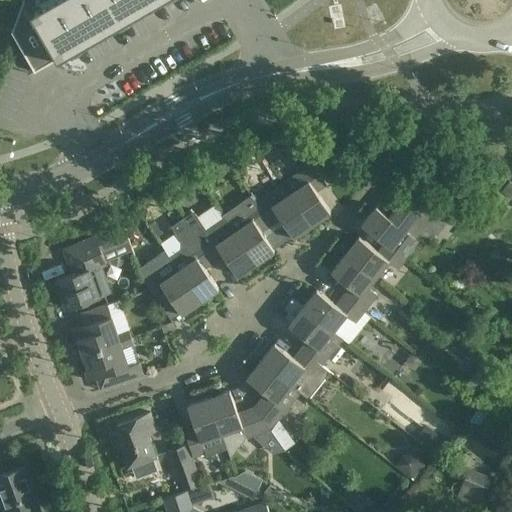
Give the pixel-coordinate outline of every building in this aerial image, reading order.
[(21,0),(11,30),(18,42),(34,70),(56,57),(57,59),(159,0),(21,0)] [(12,59),(10,65),(26,71),(27,73),(31,71),(34,70),(18,42),(12,59)] [(264,154),(271,163),(281,156),(275,146),(264,154)] [(283,182),(290,193),(311,224),(330,211),(316,191),(326,184),(311,163),(300,171),(283,182)] [(202,181),(205,188),(214,184),(210,177),(202,181)] [(511,182),(509,181),(501,191),(511,199),(511,198),(511,182)] [(266,193),(254,201),(270,223),(279,216),(293,237),(311,224),(290,193),(283,182),(266,193)] [(254,201),(250,195),(222,214),(255,262),(274,250),(260,230),(270,223),(254,201)] [(403,198),(388,216),(375,206),(361,224),(385,243),(391,247),(404,257),(418,240),(415,238),(422,228),(412,220),(419,211),(403,198)] [(193,210),(183,217),(214,261),(223,255),(237,275),(255,262),(234,231),(222,214),(221,215),(223,218),(206,229),(197,216),(193,210)] [(169,257),(178,269),(199,300),(218,288),(204,268),(214,261),(183,217),(170,226),(181,243),(180,248),(169,257)] [(145,221),(149,228),(154,224),(150,218),(145,221)] [(102,252),(129,241),(123,225),(96,236),(73,245),(63,249),(71,273),(56,279),(67,307),(85,301),(111,291),(102,267),(107,265),(102,252)] [(345,254),(374,277),(387,261),(397,268),(405,258),(404,257),(391,247),(385,243),(378,252),(358,236),(345,254)] [(343,295),(363,311),(372,318),(379,309),(371,304),(378,295),(367,286),(374,277),(345,254),(331,271),(350,286),(343,295)] [(199,300),(178,269),(169,257),(168,257),(177,270),(161,281),(154,271),(143,278),(146,283),(150,289),(157,300),(167,293),(181,313),(199,300)] [(371,319),(372,318),(363,311),(343,295),(335,304),(316,289),(302,307),(332,330),(350,344),(370,317),(371,319)] [(131,337),(128,329),(117,333),(107,304),(96,308),(99,319),(71,329),(71,330),(74,329),(82,354),(91,351),(131,337)] [(308,340),(301,349),(323,366),(343,339),(349,344),(350,344),(332,330),(302,307),(289,324),(308,340)] [(91,351),(82,354),(90,378),(88,379),(88,380),(111,372),(115,385),(143,375),(139,362),(128,366),(122,348),(133,344),(131,337),(91,351)] [(322,366),(323,366),(301,349),(293,358),(274,343),(260,360),(309,398),(329,372),(322,366)] [(266,393),(254,407),(270,428),(299,392),(307,399),(309,398),(260,360),(246,378),(266,393)] [(221,433),(230,457),(245,437),(270,428),(254,407),(237,413),(229,390),(208,397),(221,433)] [(229,458),(230,457),(221,433),(208,397),(187,405),(195,428),(184,432),(193,456),(204,452),(206,456),(226,450),(229,458)] [(479,403),(467,420),(485,424),(493,412),(479,403)] [(156,430),(149,412),(117,423),(120,431),(110,435),(115,450),(121,448),(127,466),(146,460),(156,456),(148,434),(156,430)] [(421,441),(433,451),(442,439),(430,430),(421,441)] [(201,483),(187,444),(166,451),(173,470),(175,470),(179,480),(181,480),(185,490),(201,483)] [(395,465),(410,476),(422,461),(413,454),(402,456),(395,465)] [(37,511),(40,511),(23,466),(0,474),(0,494),(6,511),(37,511)] [(233,476),(257,489),(262,479),(245,470),(233,476)] [(488,476),(470,470),(464,487),(482,493),(488,476)] [(343,494),(358,507),(363,501),(348,488),(343,494)] [(201,511),(192,507),(186,490),(182,491),(163,498),(167,511),(268,511),(265,502),(236,511),(201,511)]
